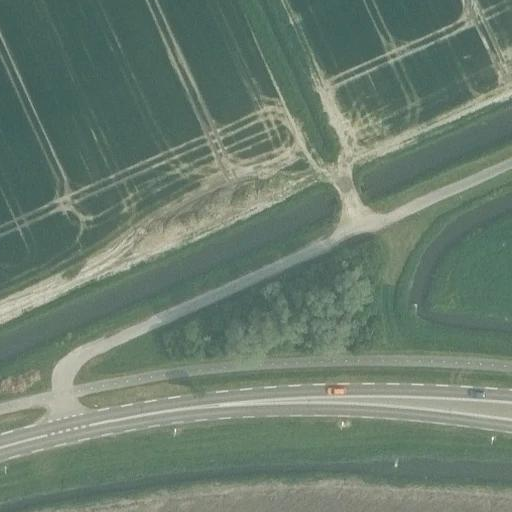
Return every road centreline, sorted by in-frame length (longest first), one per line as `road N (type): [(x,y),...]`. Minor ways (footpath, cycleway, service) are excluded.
road 1 (tertiary): [(200,406),(312,405),(511,426)]
road 2 (tertiary): [(511,397),(405,393),(200,406)]
road 3 (tertiary): [(0,448),(200,406)]
